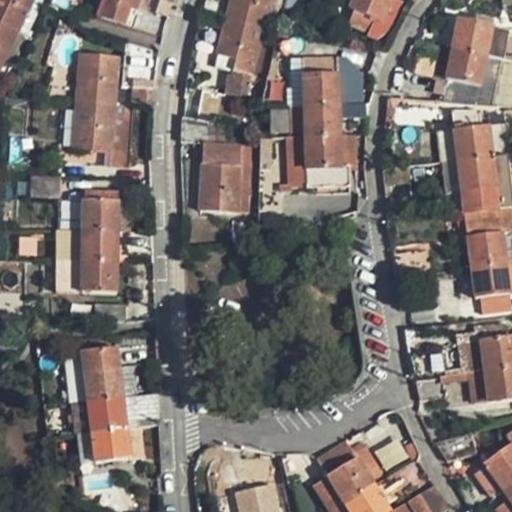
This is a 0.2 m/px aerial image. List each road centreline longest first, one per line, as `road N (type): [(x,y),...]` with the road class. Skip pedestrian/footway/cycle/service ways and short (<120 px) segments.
road 1 (residential): [(172,423),(312,434),(366,413),(396,379),(372,161),(376,108),(403,33),(432,0)]
road 2 (residential): [(172,423),(171,67),(189,0)]
